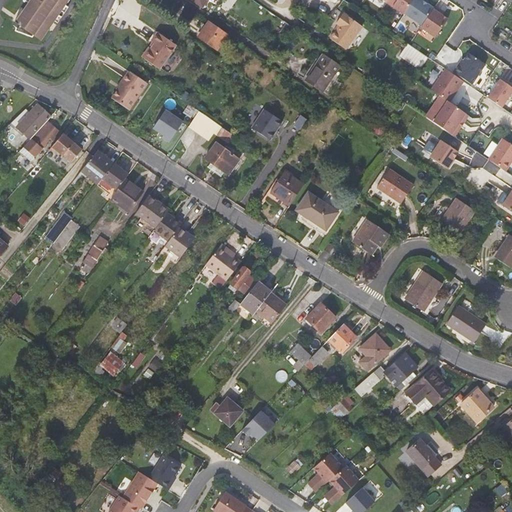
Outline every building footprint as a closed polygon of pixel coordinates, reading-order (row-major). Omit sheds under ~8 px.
[(32,0),(23,14),(25,16),(18,26),(16,24),(14,28),(16,30),(15,34),(33,37),(34,35),(42,40),(70,0),(32,0)] [(404,14),(414,0),(388,0),(387,3),(386,3),(404,15),(404,14)] [(422,26),(433,9),(427,4),(422,2),(423,0),(414,0),(404,14),(422,26)] [(441,11),(435,7),(433,9),(422,26),(421,28),(435,38),(448,20),(442,16),(439,14),(441,11)] [(364,26),(345,13),(338,23),(341,26),(332,39),(348,49),(364,26)] [(216,47),(227,32),(209,19),(199,35),(216,47)] [(143,56),(160,69),(176,46),(157,32),(151,41),(153,42),(143,56)] [(408,45),(399,57),(420,71),(428,58),(408,45)] [(325,92),(346,62),(330,50),(309,80),(325,92)] [(469,54),(460,67),(459,66),(454,73),(472,85),(485,66),(469,54)] [(446,100),(450,103),(464,82),(445,70),(432,90),(440,96),(446,100)] [(131,72),(116,93),(133,105),(148,84),(131,72)] [(511,88),(500,80),(488,99),(502,108),(511,93),(511,88)] [(187,92),(182,98),(190,104),(194,97),(187,92)] [(426,116),(432,121),(446,100),(440,96),(426,116)] [(397,99),(390,109),(401,117),(408,107),(397,99)] [(446,100),(432,121),(451,133),(464,113),(450,103),(446,100)] [(227,141),(233,134),(190,104),(180,118),(206,137),(212,130),(227,141)] [(25,134),(32,141),(32,140),(48,122),(51,118),(37,106),(30,114),(26,110),(9,126),(22,137),(25,134)] [(160,137),(168,142),(182,122),(164,109),(152,127),(162,134),(160,137)] [(25,148),(40,161),(61,137),(63,135),(48,122),(32,140),(32,141),(25,148)] [(383,130),(379,137),(386,142),(391,135),(383,130)] [(86,152),(65,132),(63,135),(61,137),(40,161),(34,169),(40,174),(60,151),(76,164),(86,152)] [(428,154),(445,166),(456,149),(440,137),(428,154)] [(511,144),(503,138),(489,159),(505,170),(511,160),(511,144)] [(215,140),(204,156),(228,174),(240,159),(215,140)] [(82,170),(99,183),(114,163),(98,150),(82,170)] [(98,185),(112,196),(126,178),(129,174),(114,163),(99,183),(98,185)] [(414,185),(391,169),(378,187),(400,203),(414,185)] [(281,173),(271,188),(290,201),(301,187),(281,173)] [(143,191),(126,178),(112,196),(111,198),(129,211),(143,191)] [(48,179),(42,186),(51,193),(56,185),(48,179)] [(281,202),(287,206),(290,201),(271,188),(264,198),(277,207),(281,202)] [(511,196),(507,193),(500,203),(508,208),(511,211),(511,196)] [(335,214),(307,194),(294,210),(323,231),(335,214)] [(169,210),(150,196),(137,213),(156,227),(168,211),(169,210)] [(96,205),(87,198),(81,206),(69,222),(78,229),(96,205)] [(457,200),(441,223),(458,235),(475,212),(457,200)] [(64,218),(69,222),(81,206),(76,203),(64,218)] [(155,229),(170,240),(181,225),(182,223),(168,211),(156,227),(155,229)] [(387,234),(366,220),(350,241),(369,254),(375,246),(377,247),(387,234)] [(167,243),(183,255),(197,237),(181,225),(170,240),(167,243)] [(97,235),(80,258),(92,267),(109,244),(97,235)] [(511,236),(511,235),(495,257),(509,267),(511,263),(511,236)] [(0,236),(0,254),(9,244),(0,236)] [(333,245),(326,240),(321,246),(328,252),(333,245)] [(232,250),(223,243),(221,245),(231,252),(232,250)] [(231,252),(221,245),(207,264),(228,280),(228,279),(240,263),(242,261),(231,252)] [(244,267),(240,263),(228,279),(248,294),(258,281),(250,275),(252,272),(251,270),(246,266),(244,267)] [(442,283),(425,270),(406,298),(423,310),(442,283)] [(242,302),(255,313),(258,309),(272,292),(259,281),(258,281),(248,294),(242,302)] [(258,309),(273,322),(288,304),(272,292),(258,309)] [(227,309),(233,313),(242,302),(236,298),(227,309)] [(337,318),(323,304),(307,319),(322,333),(337,318)] [(486,321),(460,305),(448,323),(475,340),(486,321)] [(130,323),(122,317),(118,323),(125,329),(130,323)] [(346,326),(332,342),(343,352),(357,337),(346,326)] [(374,333),(359,349),(373,365),(390,349),(374,333)] [(296,365),(300,369),(308,361),(314,356),(299,342),(292,350),(302,359),(296,365)] [(328,356),(320,349),(314,356),(308,361),(316,368),(328,356)] [(126,362),(111,351),(97,371),(103,376),(107,371),(105,370),(107,368),(115,375),(119,369),(121,370),(126,362)] [(386,372),(381,366),(356,388),(361,394),(362,396),(370,389),(368,388),(384,374),(395,387),(396,387),(400,391),(417,377),(413,373),(418,368),(406,354),(386,372)] [(431,372),(406,395),(424,415),(434,406),(449,393),(431,372)] [(495,408),(479,390),(463,404),(478,423),(495,408)] [(355,402),(348,395),(338,404),(333,408),(342,418),(346,414),(354,407),(352,405),(355,402)] [(227,398),(221,405),(218,403),(211,409),(230,426),(243,411),(227,398)] [(263,409),(244,428),(250,433),(253,430),(261,438),(276,422),(263,409)] [(511,436),(511,422),(503,430),(510,439),(511,436)] [(408,452),(423,469),(429,477),(443,466),(436,458),(422,441),(408,452)] [(165,452),(151,475),(159,480),(170,487),(174,479),(173,478),(182,463),(165,452)] [(329,455),(312,470),(323,482),(339,468),(329,455)] [(293,464),(287,469),(292,475),(299,471),(293,464)] [(342,470),(339,468),(323,482),(325,484),(326,483),(342,470)] [(142,505),(143,506),(159,480),(151,475),(140,469),(124,495),(142,505)] [(343,469),(326,483),(337,496),(354,481),(343,469)] [(356,484),(354,481),(337,496),(339,498),(356,484)] [(239,511),(246,502),(246,501),(239,496),(238,498),(230,493),(231,491),(226,487),(214,506),(223,511),(239,511)] [(135,511),(137,511),(142,505),(124,495),(121,493),(109,511),(135,511)] [(250,511),(254,507),(246,502),(239,511),(250,511)]
